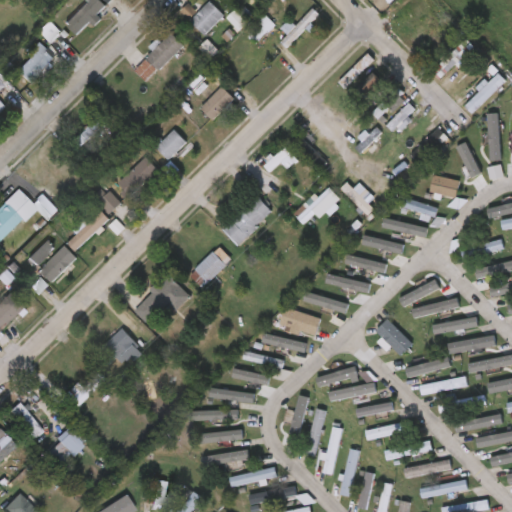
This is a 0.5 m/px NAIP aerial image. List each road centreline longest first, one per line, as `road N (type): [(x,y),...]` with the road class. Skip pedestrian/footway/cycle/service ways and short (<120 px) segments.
road 1 (residential): [(366,31),(229,153),(0,384)]
road 2 (residential): [(157,0),(0,155)]
road 3 (residential): [(341,0),(448,108)]
